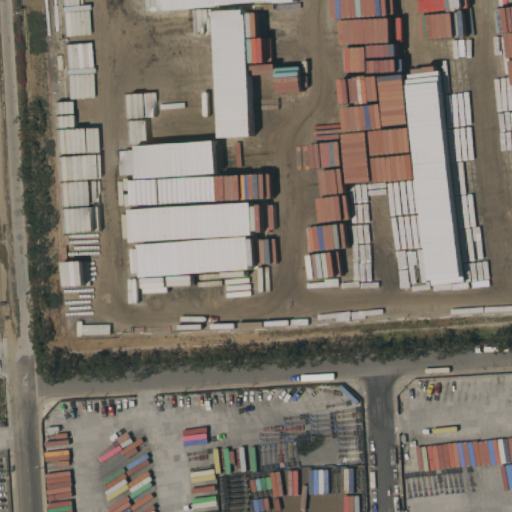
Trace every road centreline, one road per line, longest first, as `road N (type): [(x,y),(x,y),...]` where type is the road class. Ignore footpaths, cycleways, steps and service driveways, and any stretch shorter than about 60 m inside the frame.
road 1 (residential): [(21,383),(511,358)]
road 2 (residential): [(21,383),(1,0)]
road 3 (residential): [(387,511),(380,367)]
road 4 (residential): [(29,511),(21,383)]
